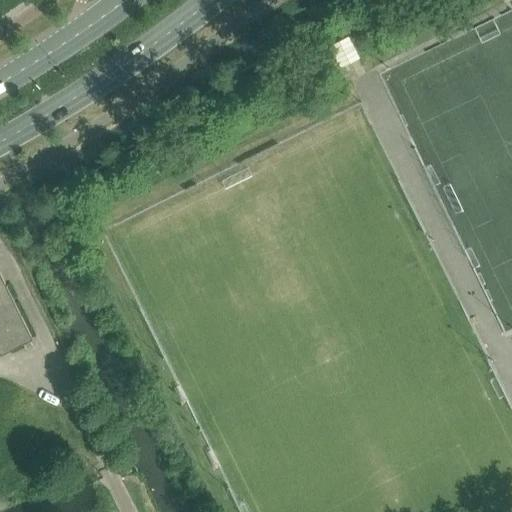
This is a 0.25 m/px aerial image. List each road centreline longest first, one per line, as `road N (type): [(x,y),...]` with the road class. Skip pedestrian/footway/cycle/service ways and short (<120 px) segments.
road 1 (secondary): [(0,141),(147,52),(213,0)]
road 2 (secondary): [(125,0),(0,83)]
